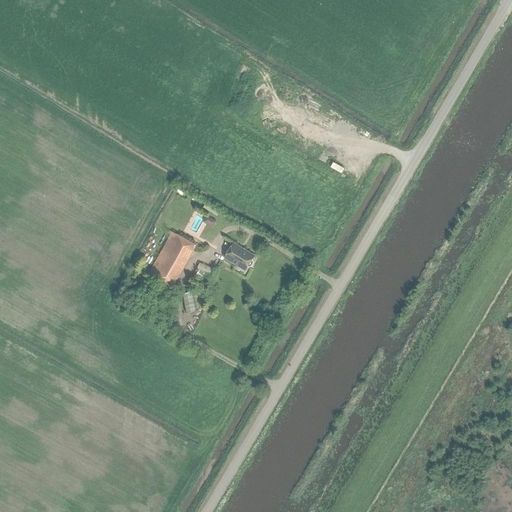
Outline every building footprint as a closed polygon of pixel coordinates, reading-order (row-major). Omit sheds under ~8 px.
[(215,221),(208,217),(205,222),(212,226),(215,221)] [(172,231),(148,274),(172,288),(196,245),(172,231)] [(237,265),(245,269),(247,266),(248,267),(250,266),(252,263),(252,261),(251,260),(253,257),(245,252),(245,251),(232,243),(224,258),(237,266),(237,265)] [(199,270),(195,276),(207,283),(210,277),(199,270)] [(195,291),(185,293),(190,313),(200,311),(195,291)] [(141,293),(138,298),(150,305),(153,300),(141,293)]
